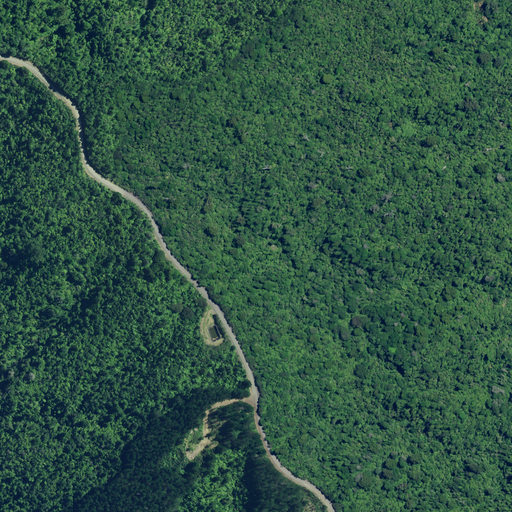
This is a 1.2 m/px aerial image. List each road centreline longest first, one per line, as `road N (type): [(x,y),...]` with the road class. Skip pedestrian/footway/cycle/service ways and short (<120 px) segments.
road 1 (unclassified): [(0,57),(29,66),(69,100),(88,165),(145,209),(218,310),(250,371),(275,462),(333,511)]
road 2 (track): [(34,70),(103,81),(134,71),(159,84),(202,75),(301,0)]
